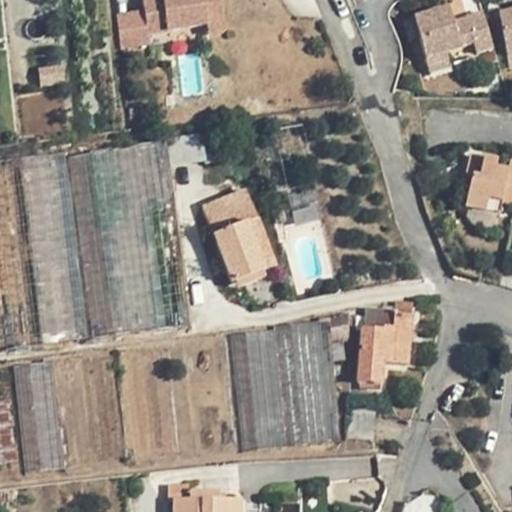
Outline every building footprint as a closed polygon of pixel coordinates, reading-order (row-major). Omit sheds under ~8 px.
[(226,29),(223,0),(144,0),(145,7),(118,10),(121,38),(226,29)] [(451,12),(414,22),(419,39),(426,64),(447,59),(461,56),(461,52),(464,51),(476,48),(478,57),(493,54),(487,26),(484,19),(456,27),(453,23),(451,12)] [(511,19),(501,21),(510,65),(511,64),(511,19)] [(409,42),(419,39),(414,22),(403,25),(408,42),(409,42)] [(450,67),(447,59),(426,64),(428,73),(450,67)] [(184,134),(187,160),(206,158),(204,133),(184,134)] [(498,162),(472,156),(466,183),(472,185),(470,197),(487,202),(485,210),(501,214),(504,202),(511,204),(511,166),(511,173),(497,170),(498,162)] [(85,340),(85,336),(61,158),(60,157),(54,157),(0,163),(0,349),(1,351),(85,340)] [(246,221),(252,218),(243,195),(205,210),(216,235),(225,230),(246,221)] [(487,202),(470,197),(468,206),(485,210),(487,202)] [(252,218),(246,221),(259,255),(267,273),(275,270),(252,218)] [(237,286),(240,285),(262,275),(267,273),(259,255),(246,221),(225,230),(216,235),(237,286)] [(265,282),(262,275),(240,285),(242,292),(265,282)] [(382,385),(384,363),(407,364),(412,306),(397,304),(395,312),(366,310),(365,330),(363,330),(359,382),(382,385)] [(348,317),(328,322),(330,339),(340,338),(349,336),(348,317)] [(337,408),(330,339),(328,322),(279,326),(275,327),(275,330),(232,334),(243,448),(245,452),(339,443),(337,408)] [(69,468),(54,359),(11,364),(23,473),(69,468)] [(7,401),(0,401),(0,463),(16,461),(7,401)] [(377,410),(349,408),(346,437),(373,439),(377,410)] [(240,511),(241,503),(220,502),(221,495),(190,493),(190,501),(176,501),(175,511),(240,511)]
